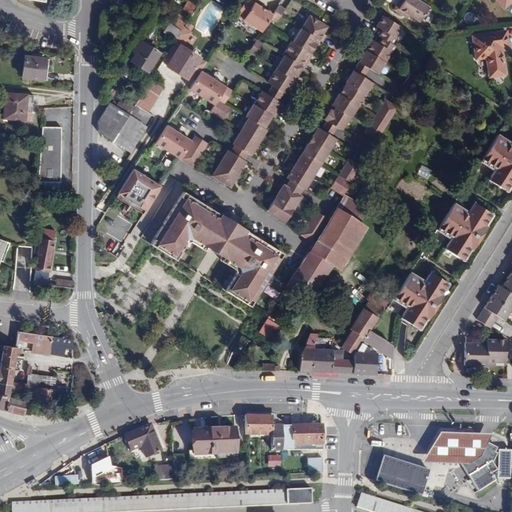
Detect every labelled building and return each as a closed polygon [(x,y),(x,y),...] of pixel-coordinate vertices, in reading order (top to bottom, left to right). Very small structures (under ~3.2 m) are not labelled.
[(245,0),(240,9),(264,25),(268,19),(276,7),(269,2),(268,3),(263,0),(262,0),(245,0)] [(429,7),(416,0),(403,0),(401,3),(398,2),(393,10),(402,16),(403,13),(408,16),(419,23),(429,7)] [(180,13),(181,14),(188,18),(195,6),(188,1),(180,13)] [(282,11),(276,7),(268,19),(274,23),(282,11)] [(181,14),(176,22),(183,26),(188,18),(181,14)] [(401,29),(381,16),(374,26),(381,30),(377,36),(380,38),(376,44),(371,40),(357,62),(368,69),(377,74),(393,46),(391,45),(401,29)] [(267,83),(271,86),(283,94),(285,96),(289,89),(293,91),(298,83),(295,82),(291,79),(293,76),(296,79),(302,69),(304,70),(308,63),(305,61),(309,54),(311,55),(317,46),(313,44),(316,41),(319,43),(322,44),(326,38),(323,36),(327,29),(308,17),(291,44),(290,43),(282,56),(284,57),(267,83)] [(183,26),(176,22),(174,26),(180,30),(183,26)] [(180,30),(174,26),(169,23),(163,32),(176,40),(181,31),(180,30)] [(507,46),(505,31),(472,36),(475,58),(486,57),(488,76),(505,74),(500,47),(507,46)] [(255,39),(247,52),(253,56),(262,44),(255,39)] [(130,61),(148,72),(160,53),(140,41),(133,51),(136,53),(130,61)] [(174,42),(163,60),(168,63),(179,45),(174,42)] [(200,58),(179,45),(168,63),(166,66),(187,79),(200,58)] [(25,56),(22,78),(42,80),(45,59),(25,56)] [(368,69),(357,62),(352,71),(362,77),(368,69)] [(226,85),(201,69),(190,87),(214,103),(216,101),(224,88),(226,85)] [(370,82),(362,77),(352,71),(344,83),(346,84),(338,95),(337,94),(330,106),(331,107),(334,109),(332,112),(329,110),(322,120),(325,122),(336,128),(341,131),(356,106),(357,107),(364,96),(363,95),(370,82)] [(408,90),(416,77),(410,73),(403,87),(408,90)] [(146,87),(151,90),(155,84),(150,81),(146,87)] [(271,86),(266,95),(278,103),(283,94),(271,86)] [(135,105),(150,114),(160,96),(151,90),(146,87),(135,105)] [(224,88),(216,101),(223,105),(231,92),(224,88)] [(261,92),(245,118),(264,130),(270,121),(267,119),(269,116),(272,118),(275,119),(279,113),(276,111),(277,108),(280,104),(278,103),(266,95),(261,92)] [(4,118),(25,120),(27,95),(6,94),(4,118)] [(116,106),(129,114),(134,106),(121,98),(116,106)] [(377,140),(393,114),(388,110),(390,106),(383,102),(376,115),(377,116),(372,123),(371,122),(362,136),(369,141),(372,136),(377,140)] [(98,120),(98,133),(125,150),(129,143),(116,134),(129,114),(116,106),(109,103),(98,120)] [(116,134),(129,143),(142,122),(145,124),(151,115),(150,114),(135,105),(134,106),(129,114),(116,134)] [(245,118),(227,145),(245,157),(264,130),(245,118)] [(129,143),(135,146),(148,126),(145,124),(142,122),(129,143)] [(330,137),(336,128),(325,122),(320,130),(330,137)] [(167,123),(155,141),(180,157),(191,139),(167,123)] [(59,183),(60,128),(40,128),(36,183),(59,183)] [(307,144),(301,154),(319,165),(335,140),(330,137),(320,130),(317,128),(311,137),(314,139),(310,145),(307,144)] [(506,140),(493,132),(477,156),(490,164),(491,163),(493,165),(485,176),(502,186),(508,176),(511,177),(511,133),(506,143),(504,142),(506,140)] [(207,144),(194,136),(191,139),(180,157),(178,160),(191,168),(207,144)] [(227,186),(245,157),(227,145),(209,174),(227,186)] [(436,168),(440,161),(428,153),(423,160),(436,168)] [(319,165),(301,154),(286,176),(305,187),(319,165)] [(350,184),(353,179),(358,171),(352,167),(355,164),(348,159),(337,177),(350,184)] [(374,173),(362,165),(360,167),(358,171),(353,179),(366,188),(374,173)] [(416,174),(426,179),(431,171),(421,165),(416,174)] [(162,186),(135,168),(119,192),(147,210),(162,186)] [(305,187),(286,176),(265,210),(284,220),(305,187)] [(335,179),(330,188),(342,195),(347,186),(335,179)] [(147,237),(171,252),(183,233),(232,263),(219,284),(244,299),(277,246),(178,187),(147,237)] [(335,206),(360,222),(368,209),(344,194),(335,206)] [(452,203),(437,227),(449,236),(451,234),(452,235),(444,247),(460,258),(467,247),(471,249),(486,226),(483,223),(490,213),(474,202),(465,215),(463,214),(464,212),(452,203)] [(308,251),(331,266),(339,271),(367,227),(360,222),(335,206),(308,251)] [(310,242),(325,218),(315,212),(300,236),(310,242)] [(34,283),(48,284),(55,231),(41,229),(39,246),(34,245),(34,254),(38,254),(36,268),(34,283)] [(308,251),(288,282),(311,297),(331,266),(308,251)] [(410,273),(395,297),(407,305),(409,303),(410,304),(402,317),(418,328),(425,316),(429,319),(444,295),(441,293),(447,282),(431,272),(423,285),(421,284),(423,282),(410,273)] [(511,279),(508,277),(500,288),(511,295),(511,279)] [(52,285),(73,287),(74,281),(52,278),(52,285)] [(511,305),(511,295),(500,288),(497,286),(491,297),(510,309),(511,305)] [(285,288),(266,318),(258,331),(272,340),(280,327),(270,321),(284,298),(287,299),(291,293),(285,288)] [(496,317),(502,321),(510,309),(491,297),(479,315),(492,323),(496,317)] [(367,301),(362,308),(376,317),(381,310),(367,301)] [(351,330),(340,347),(353,356),(353,352),(354,352),(360,343),(361,341),(368,330),(376,317),(362,308),(349,329),(351,330)] [(488,328),(492,323),(479,315),(476,320),(488,328)] [(361,341),(391,359),(391,345),(368,330),(361,341)] [(65,348),(72,348),(72,341),(69,338),(18,331),(17,341),(32,343),(31,352),(51,355),(51,354),(58,354),(58,353),(65,354),(65,348)] [(304,346),(303,371),(352,373),(352,359),(331,358),(331,349),(324,349),(325,338),(316,338),(316,334),(308,334),(304,346)] [(485,362),(494,362),(505,363),(505,340),(485,340),(486,344),(463,343),(463,365),(485,366),(485,362)] [(354,352),(361,352),(365,346),(360,343),(354,352)] [(0,382),(10,385),(12,371),(16,347),(4,346),(0,367),(0,382)] [(352,359),(352,373),(374,374),(375,353),(361,352),(354,352),(353,352),(353,356),(352,359)] [(380,358),(378,371),(389,372),(391,359),(380,358)] [(12,371),(10,385),(26,386),(27,374),(12,371)] [(26,386),(34,388),(54,390),(55,385),(55,377),(27,374),(26,386)] [(0,410),(23,416),(26,401),(9,397),(10,389),(10,385),(0,382),(0,410)] [(10,385),(10,389),(16,390),(16,392),(28,394),(28,398),(33,398),(34,388),(26,386),(10,385)] [(33,398),(56,401),(57,390),(54,390),(34,388),(33,398)] [(56,401),(70,403),(71,392),(68,392),(57,390),(56,401)] [(281,451),(281,422),(274,422),(274,419),(244,419),(245,434),(271,435),(271,451),(281,451)] [(291,450),(292,425),(285,425),(285,422),(281,422),(281,451),(291,450)] [(149,424),(124,434),(130,450),(140,446),(145,457),(161,450),(149,424)] [(322,449),(321,424),(292,425),(291,450),(322,449)] [(193,428),(193,454),(235,453),(234,427),(193,428)] [(477,452),(482,440),(485,434),(439,432),(421,462),(460,464),(457,459),(465,460),(477,452)] [(497,447),(482,440),(477,452),(465,460),(457,459),(460,464),(477,491),(495,480),(491,473),(497,469),(492,462),(497,453),(495,452),(497,447)] [(279,455),(266,455),(267,467),(279,467),(279,455)] [(384,456),(376,482),(421,496),(428,470),(384,456)] [(180,457),(173,457),(173,478),(181,477),(180,457)] [(308,473),(322,472),(322,458),(307,458),(308,473)] [(155,467),(156,481),(171,480),(171,466),(155,467)] [(91,473),(91,484),(121,482),(120,473),(111,473),(111,472),(91,473)] [(311,502),(311,488),(149,495),(11,502),(11,511),(107,511),(162,510),(311,502)] [(421,511),(362,494),(357,507),(372,511),(421,511)]
